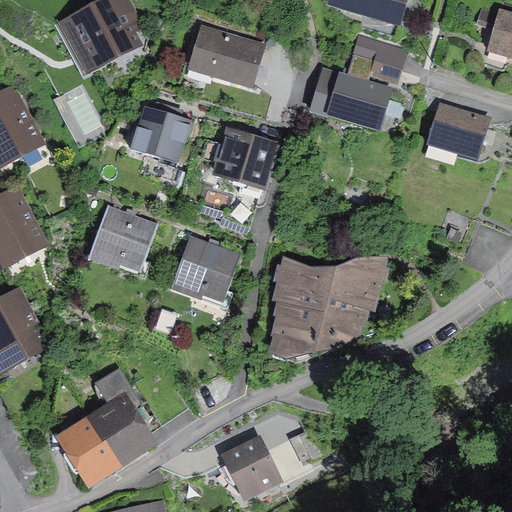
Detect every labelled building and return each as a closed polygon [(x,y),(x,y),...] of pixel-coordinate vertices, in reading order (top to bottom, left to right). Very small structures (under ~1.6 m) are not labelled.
[(123,0),(120,0),(67,30),(96,82),(152,50),(123,0)] [(406,28),(413,0),(336,0),(335,8),(406,28)] [(511,56),(511,15),(506,14),(495,51),(511,56)] [(260,90),(272,46),(206,28),(194,72),(260,90)] [(402,84),(409,58),(380,51),(374,77),(402,84)] [(387,134),(398,94),(326,74),(315,115),(387,134)] [(20,87),(0,98),(0,168),(50,140),(20,87)] [(487,158),(498,121),(445,107),(434,144),(487,158)] [(187,168),(200,129),(144,111),(131,151),(187,168)] [(270,191),(280,147),(231,136),(221,179),(270,191)] [(22,188),(0,200),(0,270),(52,241),(22,188)] [(162,227),(111,212),(95,264),(146,279),(162,227)] [(233,306),(247,259),(192,242),(177,289),(233,306)] [(389,273),(291,260),(283,346),(348,354),(381,334),(389,273)] [(27,293),(0,308),(0,379),(58,347),(27,293)] [(115,412),(70,441),(101,489),(168,446),(123,376),(101,390),(115,412)] [(264,442),(227,461),(252,508),(288,488),(264,442)]
